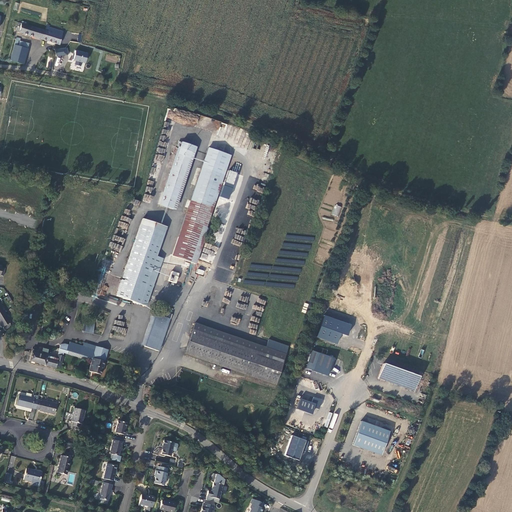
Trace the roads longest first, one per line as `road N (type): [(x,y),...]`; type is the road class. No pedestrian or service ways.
road 1 (unclassified): [(370,338),(304,509)]
road 2 (tertiary): [(149,412),(0,361)]
road 3 (tertiary): [(280,498),(149,412)]
road 4 (unknown): [(148,362),(143,344),(186,225)]
road 5 (track): [(35,71),(171,102)]
